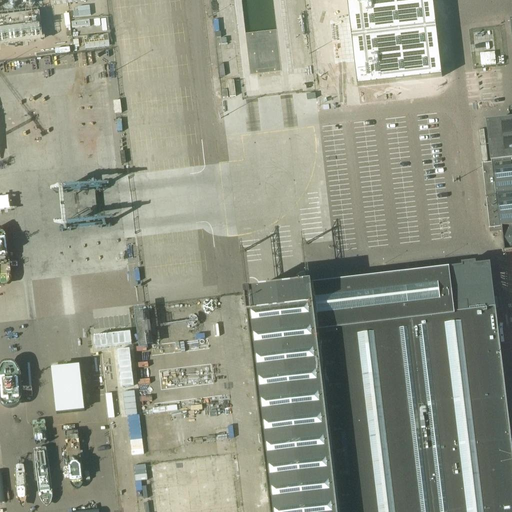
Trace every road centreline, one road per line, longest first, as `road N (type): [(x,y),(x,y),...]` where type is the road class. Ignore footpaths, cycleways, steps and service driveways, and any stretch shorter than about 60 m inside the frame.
road 1 (unclassified): [(475,246),(226,284),(210,130)]
road 2 (unclassified): [(210,130),(460,98)]
road 3 (unknown): [(247,511),(226,284)]
road 4 (unclassified): [(475,246),(460,98)]
road 5 (unclassified): [(460,98),(451,22),(511,15)]
road 6 (unclassified): [(210,130),(193,0)]
